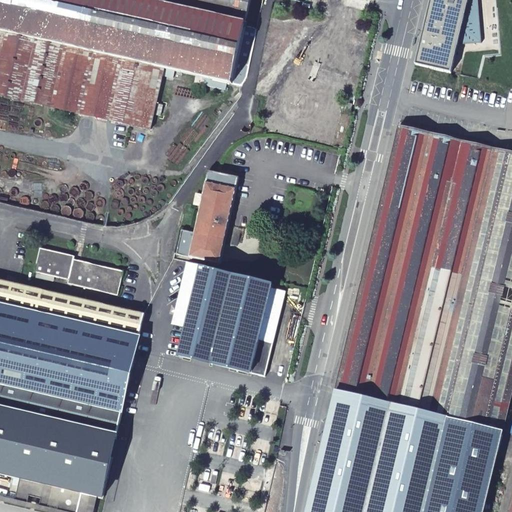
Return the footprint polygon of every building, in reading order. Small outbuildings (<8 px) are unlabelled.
[(0,0),(0,94),(151,130),(165,69),(243,87),(247,80),(258,31),(246,28),(252,0),(0,0)] [(428,0),(414,65),(449,73),(456,45),(463,44),(461,19),(474,18),(472,0),(428,0)] [(474,18),(461,19),(463,44),(476,43),(474,18)] [(399,125),(335,391),(364,399),(366,389),(400,397),(398,407),(408,410),(407,416),(429,421),(430,415),(490,163),(479,161),(475,148),(475,144),(463,141),(399,125)] [(430,415),(447,419),(502,432),(511,391),(511,153),(495,149),(475,144),(475,148),(479,161),(490,163),(430,415)] [(205,195),(198,193),(196,203),(203,204),(196,231),(183,229),(177,253),(221,262),(240,177),(217,172),(211,170),(205,195)] [(41,247),(35,271),(69,278),(67,283),(118,294),(123,270),(73,258),(74,255),(41,247)] [(188,328),(181,357),(267,378),(287,293),(273,289),(274,285),(189,265),(174,325),(188,328)] [(146,314),(0,279),(0,381),(122,411),(146,314)] [(122,411),(0,381),(0,407),(116,435),(122,411)] [(332,404),(306,511),(364,511),(391,405),(398,407),(400,397),(366,389),(364,399),(335,391),(332,404)] [(391,405),(364,511),(424,511),(447,419),(430,415),(429,421),(407,416),(408,410),(398,407),(391,405)] [(116,435),(0,407),(0,472),(21,477),(16,500),(28,502),(30,494),(42,497),(40,505),(48,507),(49,503),(59,506),(58,509),(68,511),(88,511),(93,495),(103,497),(112,456),(111,456),(116,435)] [(447,419),(424,511),(483,511),(497,455),(502,432),(447,419)]
